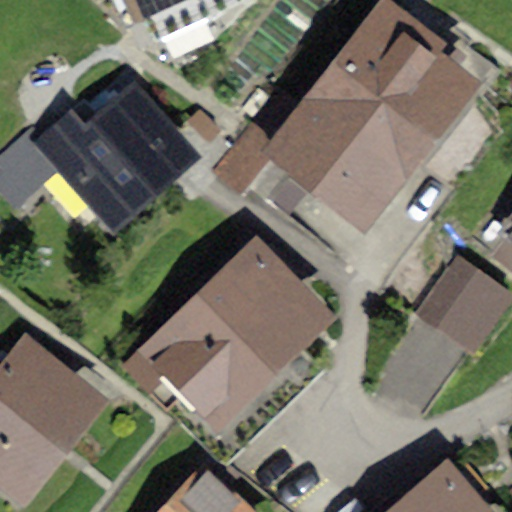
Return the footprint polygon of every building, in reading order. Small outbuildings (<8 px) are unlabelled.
[(120,0),(136,33),(208,0),(120,0)] [(471,91),(381,23),(276,161),(366,229),(471,91)] [(37,153),(117,234),(192,160),(136,103),(93,145),(70,121),(37,153)] [(52,186),(18,152),(0,170),(0,209),(14,223),(52,186)] [(252,256),(145,359),(219,434),(325,331),(252,256)] [(458,273),(421,315),(467,355),(504,313),(458,273)] [(0,492),(10,500),(87,399),(9,338),(0,349),(0,492)] [(396,341),(380,391),(426,406),(443,356),(396,341)] [(245,511),(197,467),(155,511),(245,511)] [(469,511),(443,481),(407,511),(469,511)]
